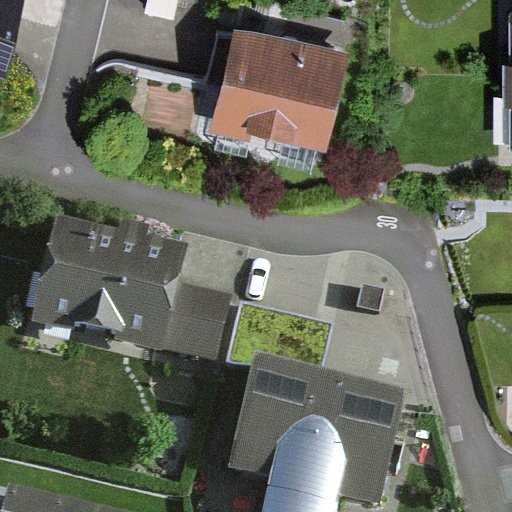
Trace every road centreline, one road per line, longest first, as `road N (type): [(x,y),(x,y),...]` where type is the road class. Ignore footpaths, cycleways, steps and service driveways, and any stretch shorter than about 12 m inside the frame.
road 1 (residential): [(490,501),(429,280),(402,237),(362,227),(295,236),(61,175)]
road 2 (residential): [(61,175),(102,0)]
